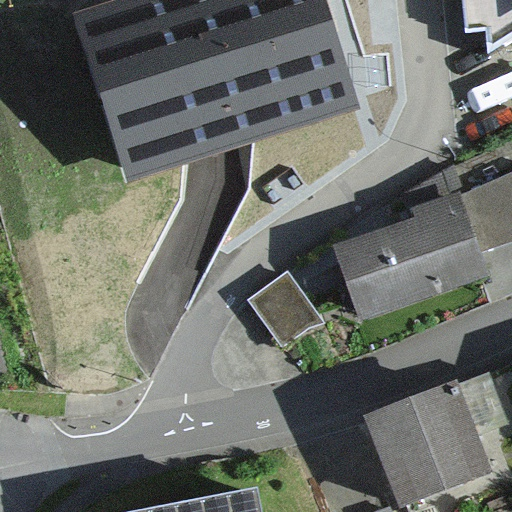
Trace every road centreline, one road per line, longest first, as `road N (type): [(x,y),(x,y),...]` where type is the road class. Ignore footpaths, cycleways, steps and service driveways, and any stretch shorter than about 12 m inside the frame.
road 1 (residential): [(423,0),(433,98),(425,143),(389,178),(233,276),(191,360),(185,428)]
road 2 (residential): [(185,428),(329,398),(511,323)]
road 3 (residential): [(0,486),(185,428)]
